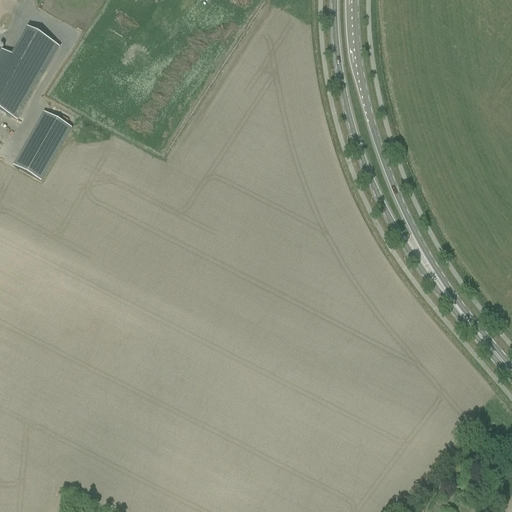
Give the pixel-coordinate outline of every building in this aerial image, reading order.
[(12,57),(0,50),(0,112),(18,122),(59,49),(27,31),(12,57)] [(13,167),(41,184),(71,131),(43,115),(13,167)] [(0,154),(0,163),(7,166),(10,155),(1,152),(0,154)] [(484,480),(479,488),(486,492),(491,484),(484,480)] [(441,511),(447,505),(440,500),(432,511),(433,511),(441,511)]
